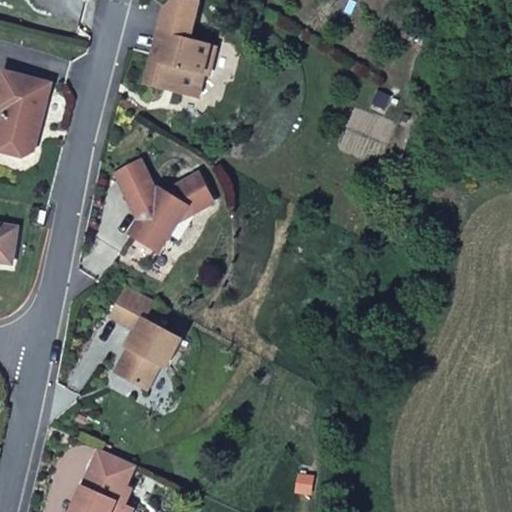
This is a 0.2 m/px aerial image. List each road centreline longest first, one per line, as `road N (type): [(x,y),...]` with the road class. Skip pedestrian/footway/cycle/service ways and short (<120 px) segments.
road 1 (residential): [(124,0),(38,361)]
road 2 (residential): [(38,361),(0,503)]
